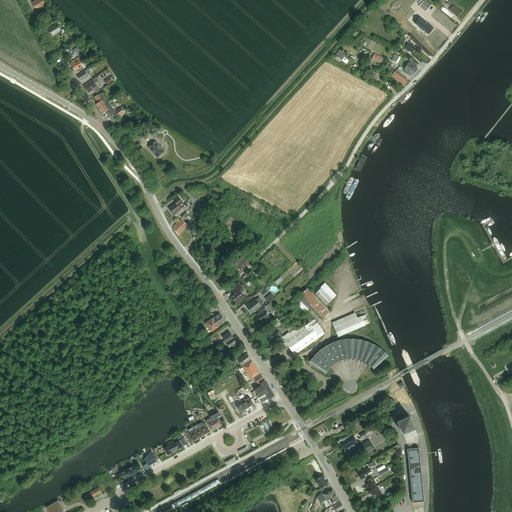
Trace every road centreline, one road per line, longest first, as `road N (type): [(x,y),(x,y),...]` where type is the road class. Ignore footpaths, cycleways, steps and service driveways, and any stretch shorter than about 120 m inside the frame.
road 1 (residential): [(217,296),(325,191),(380,113),(483,0)]
road 2 (track): [(511,423),(464,340),(450,297),(449,238),(459,238),(477,262),(482,257),(464,238)]
road 3 (secondary): [(217,296),(171,236),(137,171),(97,125)]
road 4 (residential): [(88,511),(217,436)]
road 5 (residential): [(27,0),(99,116),(97,125)]
road 6 (secondary): [(352,511),(285,399)]
road 7 (secondary): [(285,399),(217,296)]
